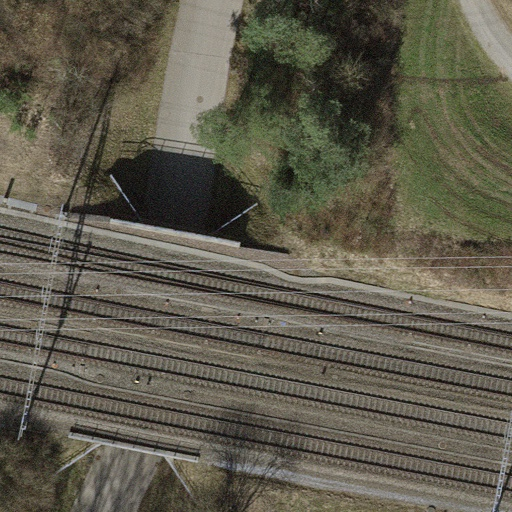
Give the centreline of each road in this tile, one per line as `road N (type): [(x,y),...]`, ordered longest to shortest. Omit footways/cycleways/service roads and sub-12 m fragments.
road 1 (residential): [(173,229),(214,0)]
road 2 (unclassified): [(131,450),(173,229)]
